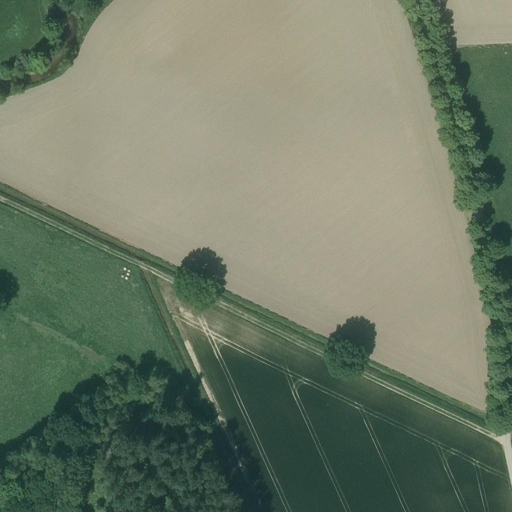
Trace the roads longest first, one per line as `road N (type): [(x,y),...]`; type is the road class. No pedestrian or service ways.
road 1 (track): [(507,442),(0,203)]
road 2 (unclassified): [(415,0),(488,256),(511,471)]
